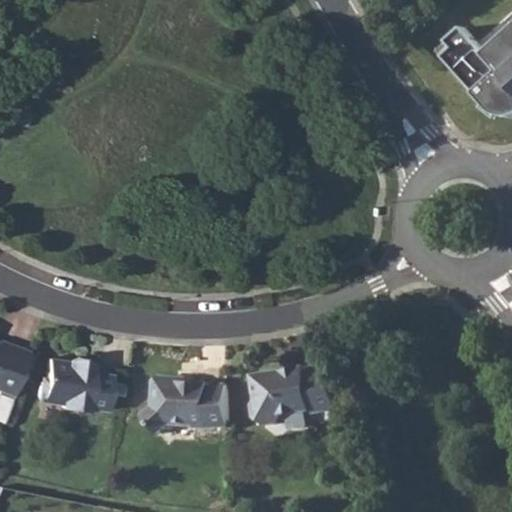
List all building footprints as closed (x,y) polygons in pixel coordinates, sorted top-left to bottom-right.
[(511,31),(487,54),(464,28),(448,42),(454,49),(445,57),(488,105),(490,108),(492,110),(494,111),(496,112),(499,113),(502,115),(506,115),(509,116),(511,115),(511,31)] [(18,125),(20,125),(22,124),(24,122),(25,119),(26,117),(25,114),(24,112),(21,110),(19,109),(16,109),(13,110),(11,112),(10,114),(10,117),(10,119),(11,122),(13,124),(15,125),(18,125)] [(0,389),(13,394),(29,350),(0,339),(0,389)] [(76,361),(49,357),(46,376),(40,381),(38,395),(42,400),(62,403),(62,406),(88,410),(89,407),(107,409),(112,373),(94,370),(94,368),(93,368),(94,362),(86,357),(77,356),(76,361)] [(338,409),(327,368),(306,372),(305,367),(286,370),(286,374),(277,375),(273,372),(254,375),(258,401),(255,406),(256,418),(265,425),(278,423),(283,415),(312,410),(316,413),(338,409)] [(230,427),(228,385),(209,386),(209,383),(189,382),(189,383),(178,382),(178,377),(160,376),(156,380),(154,406),(143,415),(159,433),(170,423),(196,425),(196,428),(208,428),(230,427)]
